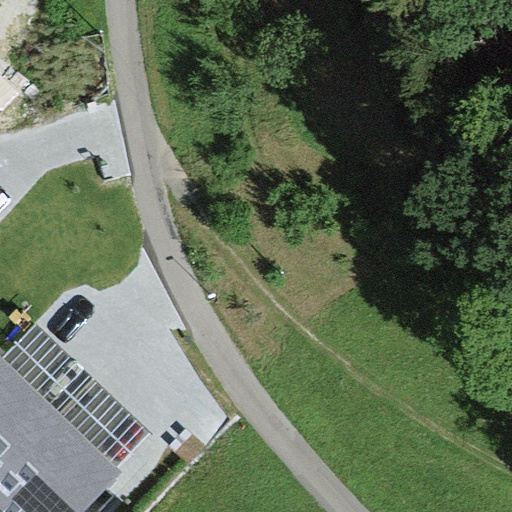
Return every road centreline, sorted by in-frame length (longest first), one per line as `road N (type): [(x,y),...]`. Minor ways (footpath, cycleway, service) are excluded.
road 1 (residential): [(348,511),(234,373),(175,271),(142,166),(122,60),(121,0)]
road 2 (track): [(511,470),(363,377),(297,324),(230,254),(168,162),(142,166)]
